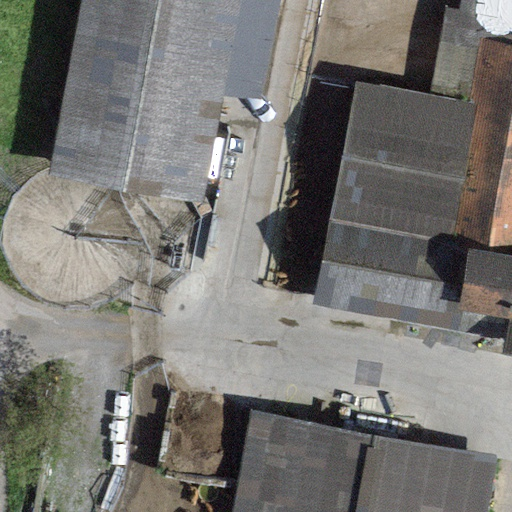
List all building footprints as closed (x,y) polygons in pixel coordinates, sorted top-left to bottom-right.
[(244,0),(87,0),(56,169),(207,197),(244,0)] [(511,0),(471,0),(468,21),(511,27),(511,0)] [(458,96),(363,79),(324,291),(451,314),(468,221),(511,229),(511,50),(468,42),(458,96)] [(511,248),(484,243),(475,289),(511,295),(511,248)] [(505,511),(511,473),(511,457),(250,416),(234,511),(505,511)]
